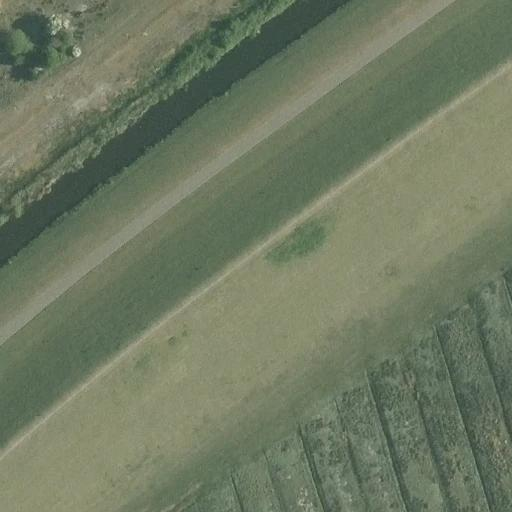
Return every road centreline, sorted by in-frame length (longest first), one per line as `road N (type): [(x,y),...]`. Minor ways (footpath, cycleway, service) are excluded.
road 1 (track): [(441,0),(242,131),(0,328)]
road 2 (track): [(198,0),(0,133)]
